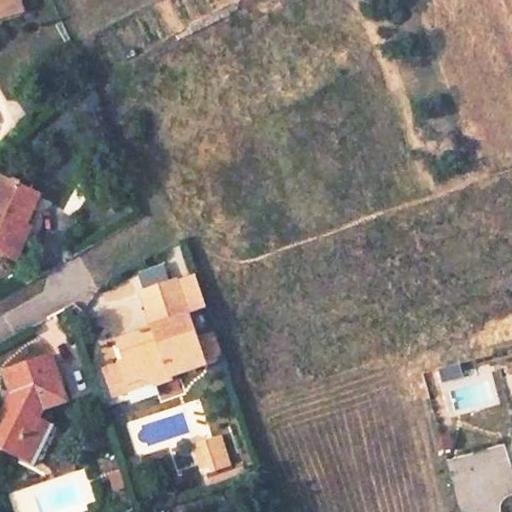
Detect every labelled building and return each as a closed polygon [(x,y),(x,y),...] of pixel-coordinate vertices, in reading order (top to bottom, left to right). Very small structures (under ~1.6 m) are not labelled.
[(0,0),(0,9),(8,7),(6,0),(0,0)] [(0,19),(20,13),(16,0),(6,0),(8,7),(0,9),(0,19)] [(67,134),(62,127),(55,131),(59,140),(67,134)] [(36,203),(0,184),(0,263),(13,270),(29,237),(21,234),(36,203)] [(192,277),(134,297),(139,311),(146,331),(112,342),(120,366),(99,374),(109,402),(220,363),(209,332),(194,338),(188,321),(206,315),(192,277)] [(52,358),(0,376),(0,389),(4,398),(2,403),(0,406),(0,455),(16,463),(37,418),(67,407),(52,358)] [(489,367),(439,380),(449,416),(498,403),(489,367)] [(215,436),(185,446),(200,489),(243,475),(239,462),(225,466),(215,436)]
